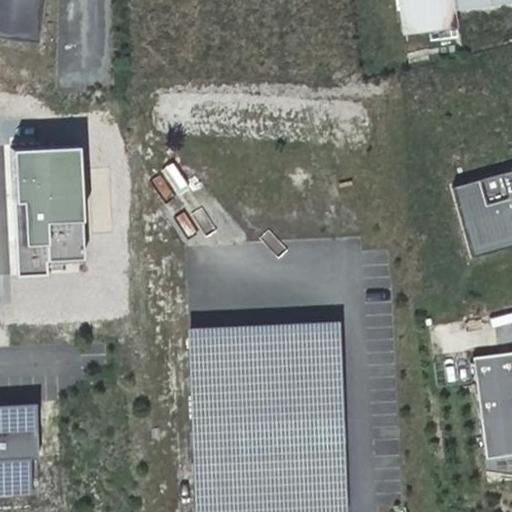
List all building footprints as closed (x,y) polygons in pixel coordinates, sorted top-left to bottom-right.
[(46,0),(0,0),(0,34),(44,38),(46,0)] [(406,0),(409,16),(458,10),(456,0),(406,0)] [(82,147),(18,151),(19,204),(18,223),(20,276),(48,275),(49,263),(85,261),(85,222),(82,147)] [(511,166),(451,183),(471,255),(511,243),(511,166)] [(189,331),(198,511),(270,511),(342,509),(339,444),(337,414),(333,324),(189,331)] [(511,349),(472,355),(487,456),(511,452),(511,349)] [(0,489),(17,488),(16,458),(28,457),(36,457),(35,428),(34,402),(0,403),(0,489)] [(28,463),(28,457),(16,458),(17,488),(0,489),(0,495),(29,494),(28,463)]
